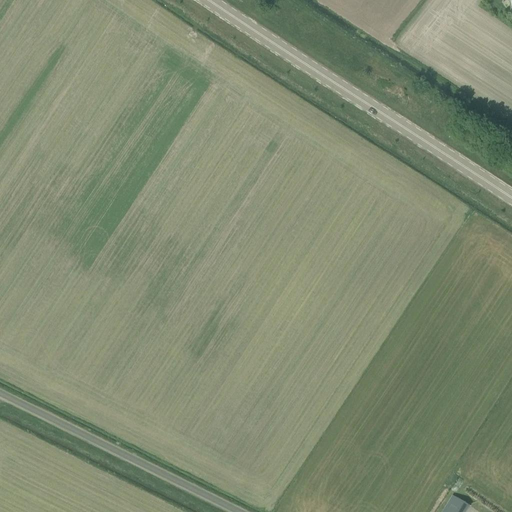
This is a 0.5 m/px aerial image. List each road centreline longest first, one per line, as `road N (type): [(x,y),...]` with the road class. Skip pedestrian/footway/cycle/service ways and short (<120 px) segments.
road 1 (primary): [(204,0),(511,199)]
road 2 (unclassified): [(211,511),(0,405)]
